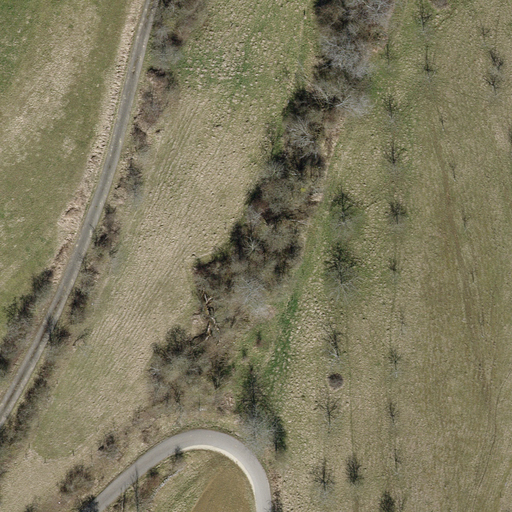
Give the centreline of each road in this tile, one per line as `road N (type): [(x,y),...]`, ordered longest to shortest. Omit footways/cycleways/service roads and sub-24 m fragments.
road 1 (track): [(0,418),(78,267),(159,0)]
road 2 (unclassified): [(92,511),(149,460),(190,436),(230,443),(255,462),(267,511)]
